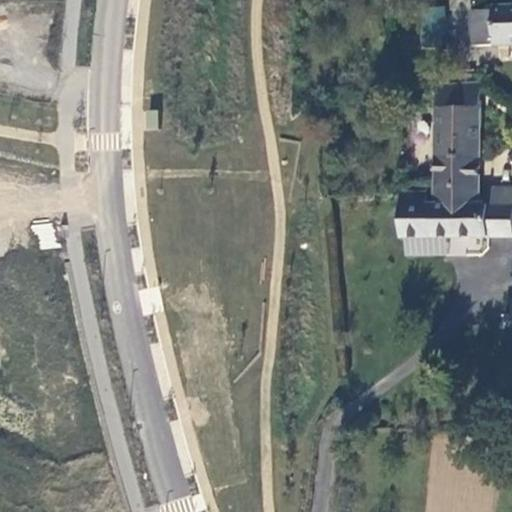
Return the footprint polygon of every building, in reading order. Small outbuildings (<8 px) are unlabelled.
[(0,0),(0,58),(58,67),(64,0),(0,0)] [(511,6),(495,6),(495,11),(469,13),(469,46),(511,45),(511,6)] [(438,85),(435,191),(437,205),(481,206),(481,187),(482,84),(470,84),(438,85)] [(511,186),(481,187),(481,206),(511,206),(511,186)] [(511,236),(511,206),(481,206),(437,205),(435,191),(399,194),(400,238),(511,236)] [(0,343),(4,328),(85,349),(67,269),(19,257),(22,244),(0,239),(0,343)]
